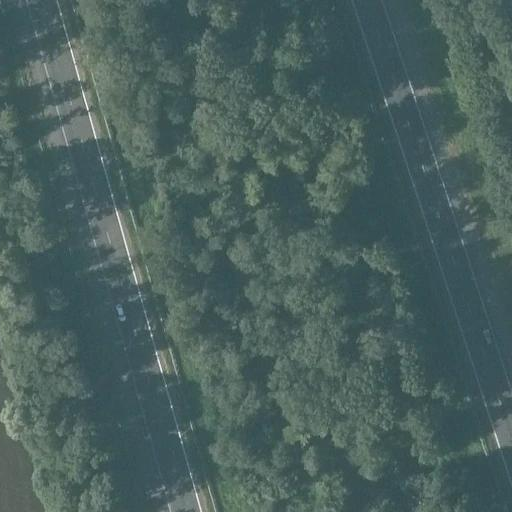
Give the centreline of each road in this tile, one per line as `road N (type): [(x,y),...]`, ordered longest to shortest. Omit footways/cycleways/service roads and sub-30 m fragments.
road 1 (motorway): [(41,0),(185,511)]
road 2 (motorway): [(511,442),(366,0)]
